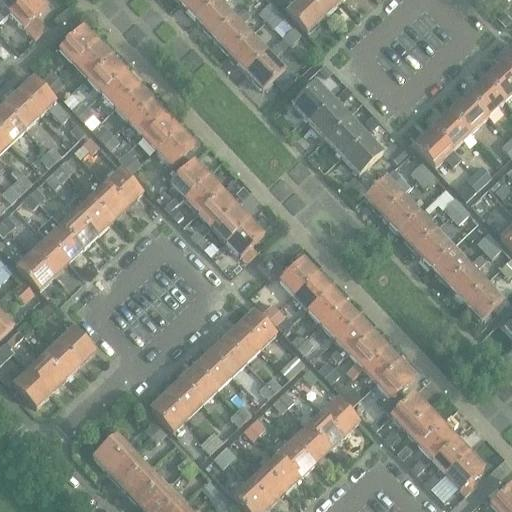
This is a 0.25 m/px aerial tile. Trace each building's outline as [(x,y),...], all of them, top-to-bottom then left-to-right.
[(0,0),(0,11),(2,13),(0,14),(0,24),(7,19),(8,19),(28,0),(0,0)] [(23,34),(34,45),(45,34),(35,23),(46,12),(35,0),(28,0),(8,19),(22,35),(23,34)] [(213,0),(186,0),(179,7),(195,24),(216,3),(213,0)] [(301,0),(286,15),(306,37),(324,20),(305,0),(301,0)] [(305,0),(324,20),(342,3),(338,0),(305,0)] [(216,3),(195,24),(212,42),(233,21),(216,3)] [(257,17),(265,25),(276,14),(269,6),(257,17)] [(233,21),(212,42),(228,60),(250,39),(240,29),(249,21),(242,14),(234,22),(233,21)] [(276,14),(265,25),(272,33),(283,22),(276,14)] [(502,15),(496,21),(504,29),(510,23),(502,15)] [(292,32),(283,41),(290,49),(299,40),(292,32)] [(59,55),(72,70),(96,47),(82,33),(59,55)] [(250,39),(228,60),(244,77),(266,56),(250,39)] [(96,47),(72,70),(86,84),(110,62),(96,47)] [(266,56),(244,77),(261,94),(282,74),(273,63),(282,54),(275,48),(267,57),(266,56)] [(511,56),(501,67),(511,78),(511,56)] [(110,62),(86,84),(100,99),(124,77),(110,62)] [(323,67),(318,73),(325,80),(331,75),(323,67)] [(484,83),(505,105),(511,98),(511,78),(501,67),(484,83)] [(43,83),(50,91),(59,82),(52,75),(43,83)] [(124,77),(100,99),(113,113),(137,91),(124,77)] [(59,82),(50,91),(55,96),(63,87),(59,82)] [(466,100),(487,122),(505,105),(484,83),(466,100)] [(17,99),(39,122),(47,114),(60,128),(67,121),(32,84),(17,99)] [(291,108),(308,126),(331,103),(315,86),(307,93),(291,108)] [(345,90),(338,97),(344,103),(351,96),(345,90)] [(137,91),(113,113),(127,128),(151,105),(137,91)] [(2,112),(24,136),(39,122),(17,99),(2,112)] [(448,116),(470,138),(487,122),(466,100),(448,116)] [(331,103),(308,126),(324,143),(348,121),(331,103)] [(81,105),(71,114),(77,120),(87,111),(81,105)] [(151,105),(127,128),(141,142),(165,120),(151,105)] [(87,111),(77,120),(83,126),(92,118),(87,111)] [(0,114),(0,139),(10,150),(24,136),(2,112),(0,114)] [(431,133),(452,155),(470,138),(448,116),(431,133)] [(371,119),(363,126),(369,132),(377,125),(371,119)] [(165,120),(141,142),(155,157),(178,135),(165,120)] [(348,121),(324,143),(340,160),(364,138),(348,121)] [(65,138),(74,147),(84,137),(76,128),(65,138)] [(107,132),(97,141),(105,149),(114,140),(107,132)] [(414,149),(435,171),(444,162),(452,171),(460,164),(452,155),(431,133),(414,149)] [(178,135),(155,157),(169,172),(161,179),(170,189),(193,167),(189,163),(194,159),(189,154),(193,150),(178,135)] [(364,138),(340,160),(358,179),(382,156),(364,138)] [(0,158),(10,150),(0,139),(0,158)] [(114,140),(105,149),(109,154),(119,145),(114,140)] [(82,149),(90,157),(97,152),(88,143),(82,149)] [(500,151),(511,163),(511,161),(511,147),(508,144),(500,151)] [(45,157),(53,166),(60,160),(52,151),(45,157)] [(389,160),(396,168),(406,159),(399,151),(389,160)] [(39,162),(47,172),(53,166),(45,157),(39,162)] [(134,162),(125,170),(125,171),(130,177),(140,169),(134,162)] [(58,171),(67,180),(74,173),(65,164),(58,171)] [(169,190),(177,198),(165,209),(170,214),(174,211),(182,203),(183,205),(207,182),(193,167),(170,189),(169,190)] [(411,177),(417,184),(427,175),(420,168),(411,177)] [(473,177),(484,188),(491,181),(480,170),(473,177)] [(60,186),(67,180),(58,171),(52,177),(60,186)] [(362,202),(379,220),(401,200),(391,189),(399,181),(393,174),(362,202)] [(427,175),(417,184),(425,192),(435,183),(427,175)] [(104,191),(126,214),(141,200),(119,176),(104,191)] [(470,190),(475,195),(476,196),(484,188),(473,177),(465,184),(470,190)] [(15,185),(24,194),(31,187),(23,178),(15,185)] [(207,182),(183,205),(197,219),(221,197),(207,182)] [(0,198),(10,207),(24,194),(15,185),(0,198)] [(501,187),(493,195),(501,203),(509,195),(501,187)] [(89,204),(112,228),(126,214),(104,191),(90,204),(89,204)] [(243,191),(235,198),(241,204),(248,197),(243,191)] [(29,199),(38,208),(45,201),(36,192),(29,199)] [(75,218),(97,242),(112,228),(89,204),(90,204),(80,193),(74,199),(85,209),(76,217),(75,218)] [(221,197),(197,219),(211,234),(234,211),(221,197)] [(31,214),(38,208),(29,199),(22,205),(31,214)] [(401,200),(379,220),(396,238),(417,217),(401,200)] [(443,213),(450,220),(461,210),(454,202),(443,213)] [(60,232),(82,255),(97,242),(75,218),(76,217),(66,206),(60,212),(70,222),(61,231),(60,232)] [(182,219),(174,211),(170,214),(165,209),(163,211),(176,225),(182,219)] [(461,210),(450,220),(457,228),(469,218),(461,210)] [(234,211),(211,234),(224,248),(248,225),(234,211)] [(417,217),(396,238),(412,255),(434,235),(417,217)] [(0,225),(0,226),(8,236),(16,229),(7,219),(0,225)] [(56,236),(46,245),(68,269),(82,255),(60,232),(61,231),(53,221),(47,227),(56,236)] [(248,225),(224,248),(238,263),(241,261),(246,267),(256,257),(251,251),(262,240),(248,225)] [(0,239),(2,241),(8,236),(0,226),(0,239)] [(511,250),(511,229),(501,240),(511,250)] [(191,240),(196,245),(204,239),(199,233),(191,240)] [(434,235),(412,255),(429,273),(451,253),(434,235)] [(475,248),(483,256),(495,245),(487,237),(475,248)] [(197,247),(203,253),(209,247),(203,241),(197,247)] [(31,259),(53,283),(68,269),(46,245),(31,259)] [(495,245),(483,256),(490,263),(501,252),(495,245)] [(451,253),(429,273),(446,291),(468,271),(451,253)] [(16,273),(39,297),(53,283),(31,259),(16,273)] [(468,271),(446,291),(462,308),(484,288),(473,277),(485,266),(479,259),(468,271)] [(256,272),(259,276),(267,284),(272,279),(279,273),(268,261),(256,272)] [(511,264),(511,263),(500,273),(507,281),(511,276),(511,264)] [(278,287),(293,302),(316,280),(302,265),(293,273),(279,287),(278,287)] [(279,273),(272,279),(279,287),(293,273),(288,267),(280,274),(279,273)] [(5,270),(0,274),(0,287),(2,285),(12,276),(6,270),(5,270)] [(316,280),(293,302),(307,317),(330,295),(316,280)] [(22,287),(12,296),(19,303),(24,308),(33,299),(28,294),(22,287)] [(484,288),(462,308),(479,326),(500,305),(484,288)] [(330,295),(307,317),(320,331),(344,309),(330,295)] [(272,306),(262,316),(270,324),(280,315),(272,306)] [(48,307),(40,314),(46,321),(54,315),(48,307)] [(344,309),(320,331),(333,345),(357,323),(344,309)] [(280,315),(270,324),(275,330),(285,320),(280,315)] [(238,332),(260,355),(276,339),(254,316),(238,332)] [(0,319),(0,342),(11,331),(0,319)] [(357,323),(333,345),(341,354),(340,355),(337,353),(330,360),(337,367),(346,359),(348,361),(372,339),(357,323)] [(511,324),(502,334),(511,344),(511,324)] [(56,348),(78,371),(93,357),(63,325),(57,331),(65,340),(56,348)] [(223,345),(245,369),(260,355),(238,332),(223,345)] [(16,336),(3,348),(2,349),(11,358),(12,357),(8,353),(21,341),(16,336)] [(300,337),(290,346),(297,353),(307,344),(300,337)] [(348,361),(355,368),(345,377),(351,383),(361,374),(362,375),(385,353),(372,339),(348,361)] [(307,344),(297,353),(302,359),(312,350),(307,344)] [(208,359),(231,383),(245,369),(223,345),(208,359)] [(41,362),(63,386),(78,371),(56,348),(41,362)] [(0,368),(11,358),(2,349),(0,351),(0,368)] [(385,353),(362,375),(376,390),(399,368),(385,353)] [(194,373),(216,396),(231,383),(208,359),(194,373)] [(279,374),(288,383),(303,368),(295,360),(294,360),(279,374)] [(27,376),(49,399),(63,386),(41,362),(27,376)] [(327,366),(317,374),(325,383),(335,374),(327,366)] [(391,403),(399,412),(406,406),(397,397),(413,382),(399,368),(376,390),(389,404),(391,403)] [(180,386),(202,410),(216,396),(194,373),(180,386)] [(301,380),(310,389),(316,384),(307,374),(301,380)] [(335,374),(325,383),(330,388),(339,379),(335,374)] [(34,413),(49,399),(27,376),(12,390),(34,413)] [(264,389),(272,397),(280,390),(272,382),(264,389)] [(165,400),(187,424),(202,410),(180,386),(165,400)] [(338,396),(343,402),(352,393),(346,387),(338,396)] [(250,401),(259,410),(272,397),(264,389),(250,401)] [(277,403),(286,412),(293,405),(284,396),(277,403)] [(355,396),(346,404),(351,410),(360,402),(355,396)] [(389,422),(403,437),(427,414),(413,399),(406,406),(399,412),(389,422)] [(151,413),(174,437),(187,424),(165,400),(151,413)] [(281,418),(286,412),(277,403),(271,408),(281,418)] [(320,419),(343,443),(358,429),(335,405),(320,419)] [(234,416),(243,425),(251,418),(242,409),(234,416)] [(427,414),(403,437),(417,451),(440,429),(427,414)] [(229,421),(237,431),(243,425),(234,416),(229,421)] [(306,433),(328,457),(343,443),(320,419),(306,433)] [(248,430),(257,440),(265,432),(256,423),(248,430)] [(143,435),(150,442),(160,433),(153,426),(143,435)] [(440,429),(417,451),(431,466),(454,444),(440,429)] [(251,445),(257,440),(248,430),(242,436),(251,445)] [(160,433),(150,442),(155,447),(165,438),(160,433)] [(291,447),(314,470),(328,457),(306,433),(291,447)] [(392,435),(383,444),(388,449),(398,441),(392,435)] [(205,443),(214,452),(222,445),(213,436),(205,443)] [(92,463),(109,481),(132,459),(116,442),(92,463)] [(199,449),(208,458),(214,452),(205,443),(199,449)] [(454,444),(431,466),(444,481),(468,458),(454,444)] [(277,461),(299,484),(314,470),(291,447),(277,461)] [(396,458),(402,464),(411,455),(406,449),(396,458)] [(219,458),(228,467),(235,460),(226,451),(219,458)] [(222,473),(228,467),(219,458),(213,464),(222,473)] [(468,458),(444,481),(458,496),(459,495),(464,499),(476,488),(471,483),(482,473),(468,458)] [(132,459),(109,481),(125,498),(149,477),(132,459)] [(182,475),(182,476),(192,467),(186,460),(172,473),(178,479),(182,475)] [(262,474),(285,498),(299,484),(277,461),(262,474)] [(419,464),(410,472),(416,478),(425,470),(419,464)] [(192,467),(182,476),(189,482),(199,474),(192,467)] [(248,488),(270,511),(285,498),(262,474),(248,488)] [(149,477),(125,498),(138,511),(143,511),(164,493),(149,477)] [(433,478),(424,487),(429,493),(439,485),(433,478)] [(164,493),(143,511),(180,511),(181,511),(186,506),(170,488),(164,493)] [(233,502),(241,511),(269,511),(270,511),(248,488),(233,502)] [(511,511),(511,488),(489,511),(511,511)] [(209,504),(216,511),(226,502),(219,495),(209,504)] [(226,502),(216,511),(227,511),(231,508),(226,502)]
